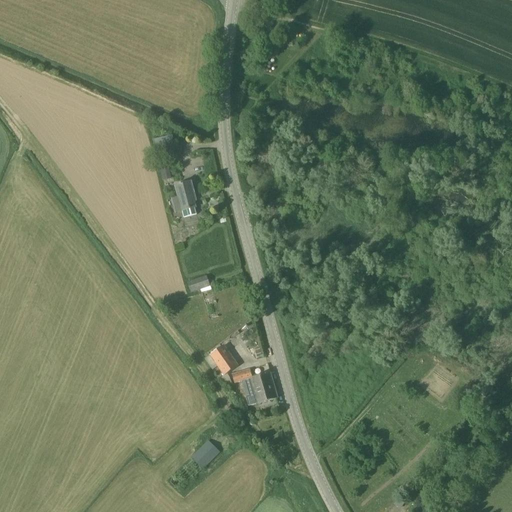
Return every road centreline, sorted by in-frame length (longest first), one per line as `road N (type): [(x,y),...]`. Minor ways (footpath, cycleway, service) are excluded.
road 1 (secondary): [(335,511),(292,409),(224,145),(233,0)]
road 2 (track): [(158,468),(224,410),(227,397),(0,102)]
road 3 (track): [(511,94),(438,60),(233,1)]
